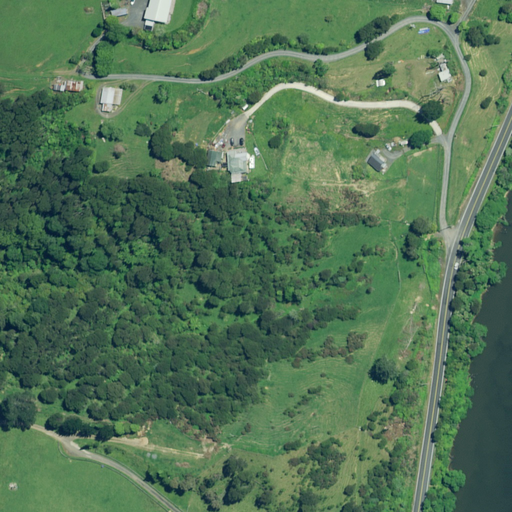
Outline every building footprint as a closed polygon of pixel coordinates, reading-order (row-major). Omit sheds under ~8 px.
[(151,8),(147,29),(156,31),(159,20),(172,23),(177,0),(154,0),(153,8),(151,8)] [(129,14),(128,8),(113,11),(114,17),(129,14)] [(81,82),(67,82),(67,90),(81,91),(81,82)] [(123,90),(105,88),(103,103),(106,103),(105,111),(114,112),(115,104),(121,105),(123,90)] [(223,152),(208,150),(207,165),(219,166),(220,162),(222,162),(223,152)] [(239,154),(239,150),(229,151),(231,171),(234,171),(235,174),(252,172),(251,161),(252,161),(252,153),(239,154)] [(386,162),(374,153),(367,162),(379,171),(386,162)]
